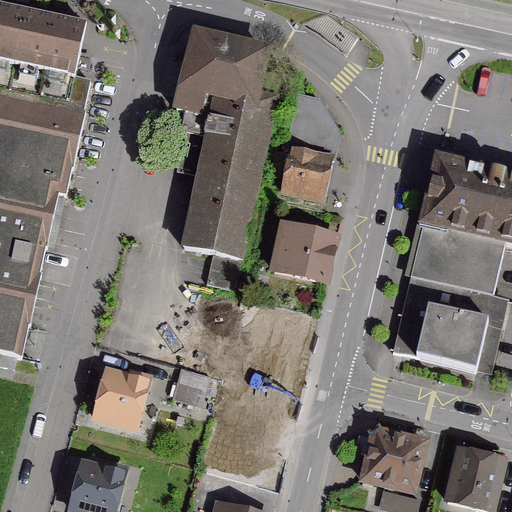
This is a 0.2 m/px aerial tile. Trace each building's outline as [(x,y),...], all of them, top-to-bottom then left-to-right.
[(0,0),(0,57),(75,74),(87,20),(0,0)] [(193,39),(187,65),(179,101),(187,103),(180,135),(206,141),(180,251),(238,263),(279,79),(260,75),(265,55),(193,39)] [(75,76),(75,74),(0,57),(0,367),(15,370),(18,354),(22,355),(29,323),(31,324),(42,273),(40,272),(46,246),(48,246),(59,192),(66,194),(73,167),(74,168),(86,110),(85,110),(91,79),(75,76)] [(290,154),(281,196),(319,204),(328,161),(327,160),(331,143),(327,143),(327,141),(323,140),(326,123),(318,122),(319,114),(311,112),(312,106),(294,102),(283,153),(290,154)] [(434,172),(408,281),(491,300),(504,247),(511,248),(511,181),(503,180),(503,178),(488,175),(488,176),(459,169),(457,177),(434,172)] [(334,241),(314,237),(316,229),(285,222),(279,245),(289,247),(287,257),(277,255),(272,274),(324,286),(334,241)] [(211,258),(209,258),(203,286),(232,293),(238,264),(211,258)] [(393,356),(474,375),(491,300),(408,281),(411,282),(394,355),(391,354),(391,356),(393,356)] [(234,412),(221,409),(203,474),(256,489),(264,457),(242,451),(249,423),(240,421),(242,413),(291,426),(302,381),(285,377),(298,324),(261,315),(257,330),(243,326),(232,371),(251,376),(246,397),(238,395),(234,412)] [(145,387),(105,376),(94,421),(133,431),(145,387)] [(195,408),(199,393),(175,386),(171,402),(195,408)] [(417,438),(404,435),(403,442),(378,436),(371,441),(361,483),(411,495),(422,447),(416,445),(417,438)] [(490,511),(501,466),(483,461),(457,455),(446,504),(478,511),(490,511)] [(103,473),(81,468),(70,511),(111,511),(121,478),(103,473)]
